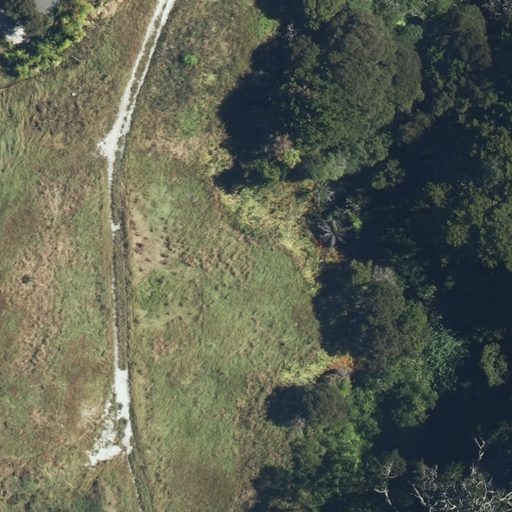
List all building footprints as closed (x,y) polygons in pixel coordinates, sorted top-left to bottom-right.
[(18,0),(42,23),(64,0),(18,0)] [(115,0),(84,0),(80,10),(104,22),(115,0)] [(0,24),(0,37),(22,57),(40,37),(12,11),(0,24)] [(97,41),(75,22),(62,38),(85,56),(97,41)] [(101,511),(100,500),(34,511),(101,511)]
